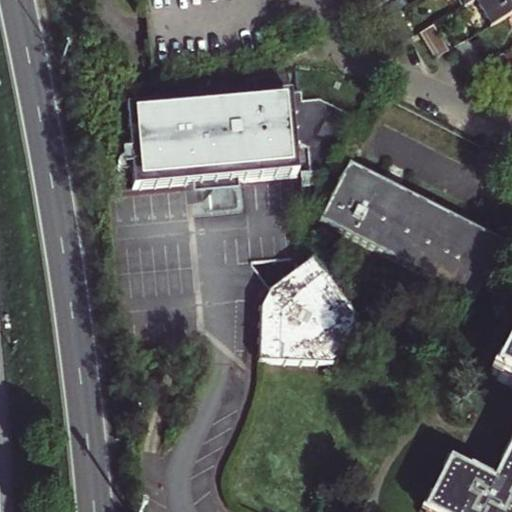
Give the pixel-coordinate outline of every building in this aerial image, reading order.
[(140,0),(142,15),(143,23),(148,69),(270,56),(266,25),(264,8),(263,0),(140,0)] [(389,1),(388,0),(359,0),(356,2),(364,16),(389,1)] [(511,0),(476,0),(475,1),(490,26),(511,13),(511,0)] [(413,38),(398,11),(384,20),(399,46),(413,38)] [(434,61),(448,52),(433,26),(419,35),(434,61)] [(483,66),(467,40),(454,49),(469,75),(483,66)] [(511,83),(511,69),(503,54),(488,63),(504,89),(511,83)] [(354,170),(343,165),(314,223),(347,240),(466,301),(496,242),(491,240),(483,236),(388,188),(354,170)] [(331,365),(353,321),(309,262),(267,292),(271,301),(266,311),(259,311),(257,362),(266,363),(331,365)] [(271,301),(267,292),(259,311),(266,311),(271,301)] [(511,511),(511,334),(491,374),(511,385),(511,439),(492,478),(489,483),(446,463),(422,511),(424,511),(511,511)]
